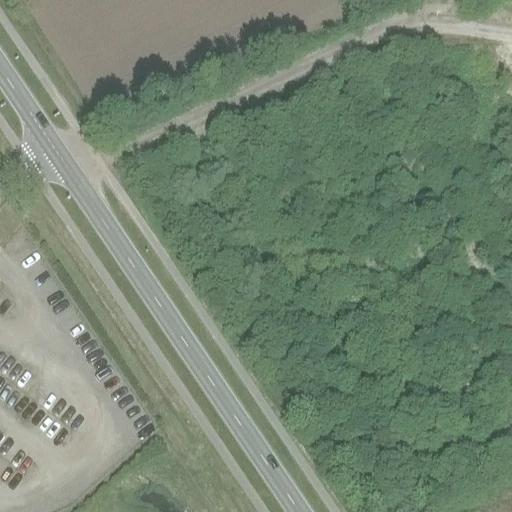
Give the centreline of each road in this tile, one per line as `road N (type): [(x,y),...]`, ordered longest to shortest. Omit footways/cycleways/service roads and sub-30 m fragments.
road 1 (track): [(72,176),(372,31),(416,22),(511,34)]
road 2 (secondary): [(298,511),(54,150)]
